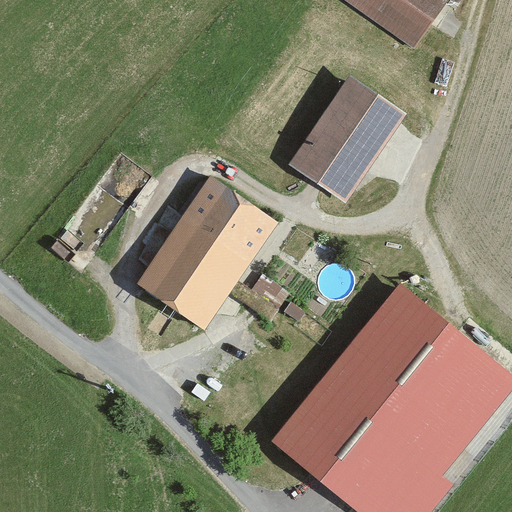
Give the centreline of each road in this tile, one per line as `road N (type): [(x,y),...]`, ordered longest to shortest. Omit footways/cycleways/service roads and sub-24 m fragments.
road 1 (track): [(125,378),(130,288),(147,221),(185,172),(217,170),(311,216),(377,230),(412,212),(484,0)]
road 2 (residential): [(0,279),(157,404),(260,511)]
